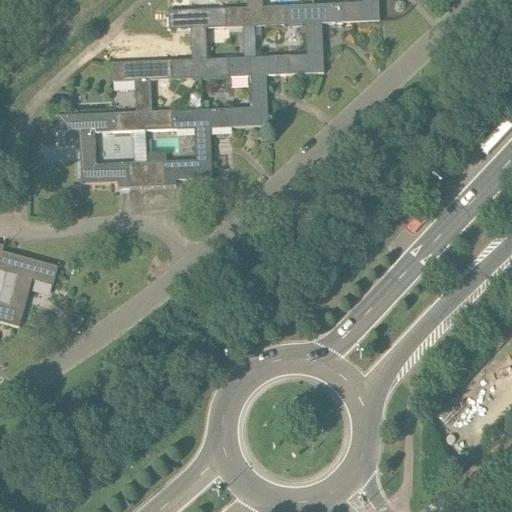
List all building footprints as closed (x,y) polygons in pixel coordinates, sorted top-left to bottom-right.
[(246,0),(246,9),(222,10),(223,29),(281,26),(280,8),(262,9),(261,0),(246,0)] [(361,0),(362,4),(342,5),(343,23),(378,22),(377,0),(361,0)] [(286,57),(287,76),(322,75),(320,25),(343,24),(343,23),(342,5),(280,8),(281,26),(304,25),(306,56),(286,57)] [(174,81),(226,79),(225,59),(206,60),(205,29),(223,29),(222,10),(167,12),(167,31),(189,30),(190,61),(173,62),(174,81)] [(254,30),(245,30),(246,47),(255,47),(254,30)] [(251,109),(232,110),(232,128),(268,127),(266,77),(287,76),(286,57),(265,58),(225,59),(226,79),(250,78),(251,109)] [(145,131),(176,130),(175,112),(150,113),(149,82),(174,81),(173,62),(111,64),(112,83),(133,83),(135,114),(114,115),(115,133),(131,132),(145,131)] [(195,161),(161,162),(162,187),(212,185),(209,129),(232,128),(232,110),(175,112),(176,130),(193,129),(195,161)] [(94,133),(115,133),(114,115),(56,117),(57,135),(78,135),(80,185),(116,184),(116,188),(129,188),(128,163),(95,165),(94,133)] [(131,132),(133,163),(146,163),(145,131),(131,132)] [(128,163),(129,188),(162,187),(161,162),(146,163),(133,163),(128,163)] [(0,322),(18,328),(31,280),(52,285),(56,268),(1,253),(0,256),(0,280),(4,281),(4,282),(0,294),(0,322)]
